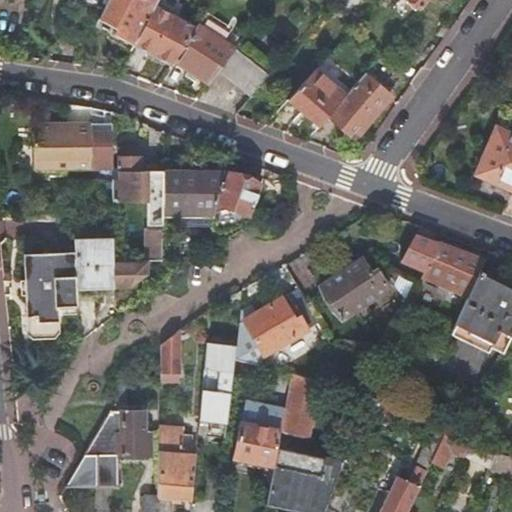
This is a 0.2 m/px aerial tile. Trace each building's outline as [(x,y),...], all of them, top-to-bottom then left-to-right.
[(153,0),(105,0),(97,17),(115,27),(112,33),(130,45),(151,5),(153,0)] [(192,28),(151,5),(130,45),(150,56),(152,52),(170,61),(192,28)] [(231,48),(195,23),(192,28),(170,61),(184,70),(181,75),(197,86),(201,81),(205,83),(215,69),(231,48)] [(266,75),(231,48),(215,69),(248,96),(266,75)] [(152,52),(150,56),(167,67),(170,61),(152,52)] [(342,96),(311,69),(284,99),(315,126),(324,117),(342,96)] [(342,96),(324,117),(351,140),(370,117),(374,112),(373,112),(387,96),(361,74),(342,96)] [(88,124),(89,127),(59,128),(59,124),(31,125),(32,168),(110,167),(110,124),(88,124)] [(511,135),(495,128),(475,173),(511,189),(511,135)] [(116,168),(111,168),(111,183),(111,201),(144,201),(144,262),(160,262),(160,218),(161,213),(161,176),(161,171),(138,170),(138,156),(136,157),(136,147),(118,147),(118,157),(116,157),(116,168)] [(215,194),(213,204),(212,230),(234,231),(246,216),(258,184),(224,172),(222,177),(220,177),(217,184),(215,194)] [(161,176),(161,213),(212,214),(212,204),(213,204),(215,194),(217,184),(220,177),(161,176)] [(411,234),(399,256),(423,266),(418,276),(466,296),(477,269),(481,260),(411,234)] [(111,239),(111,238),(71,239),(72,253),(75,298),(112,297),(112,262),(111,239)] [(72,253),(21,256),(26,333),(32,338),(51,338),(57,332),(56,309),(76,309),(75,298),(72,253)] [(359,258),(352,263),(340,270),(316,285),(337,319),(386,288),(373,268),(368,272),(359,258)] [(143,276),(144,262),(122,262),(112,262),(112,297),(125,296),(128,296),(143,276)] [(412,282),(380,267),(404,301),(412,282)] [(466,296),(451,327),(447,335),(461,342),(464,336),(486,347),(497,353),(511,322),(511,290),(480,275),(482,271),(477,269),(466,296)] [(290,315),(287,310),(279,297),(239,320),(260,355),(305,328),(295,312),(290,315)] [(292,307),(287,310),(290,315),(295,312),(292,307)] [(177,331),(158,345),(158,370),(177,370),(177,331)] [(464,336),(461,342),(483,354),(486,347),(464,336)] [(204,343),(197,420),(225,423),(229,390),(231,372),(232,359),(233,347),(204,343)] [(249,363),(232,359),(231,372),(247,375),(249,363)] [(317,383),(290,375),(283,411),(279,431),(306,436),(317,383)] [(123,381),(113,381),(112,405),(123,405),(123,381)] [(279,431),(283,411),(243,403),(232,457),(272,465),(276,445),(279,431)] [(108,412),(64,488),(116,488),(116,456),(148,456),(148,433),(141,433),(141,412),(108,412)] [(452,412),(446,426),(445,427),(458,433),(466,418),(452,412)] [(487,428),(466,418),(458,433),(469,438),(469,439),(480,444),(487,428)] [(225,423),(197,420),(196,435),(223,439),(225,423)] [(182,428),(157,426),(155,496),(189,498),(194,455),(179,453),(181,434),(182,428)] [(458,433),(445,427),(440,437),(437,445),(429,461),(441,466),(448,450),(462,456),(462,455),(469,439),(469,438),(458,433)] [(437,445),(440,437),(431,433),(428,440),(437,445)] [(191,435),(181,434),(179,453),(194,455),(195,441),(191,441),(191,435)] [(480,444),(469,439),(462,455),(488,464),(493,450),(490,449),(480,444)] [(271,471),(264,505),(302,511),(322,511),(341,461),(276,445),(272,465),(271,471)] [(511,474),(511,454),(493,450),(488,464),(487,464),(511,474)] [(231,463),(271,471),(272,465),(232,457),(231,463)] [(404,511),(405,511),(417,486),(384,470),(381,476),(393,482),(378,511),(404,511)] [(140,496),(139,511),(154,511),(155,496),(140,496)]
